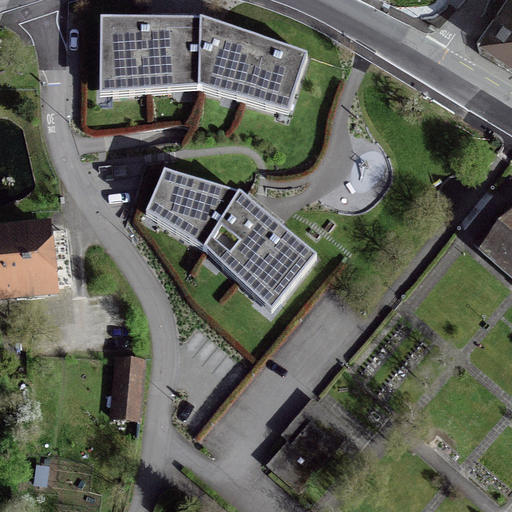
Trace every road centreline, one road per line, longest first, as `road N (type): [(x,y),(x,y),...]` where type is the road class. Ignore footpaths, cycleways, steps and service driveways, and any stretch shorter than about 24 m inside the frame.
road 1 (residential): [(41,0),(59,146),(158,318),(156,439),(136,511)]
road 2 (secondary): [(432,61),(320,0)]
